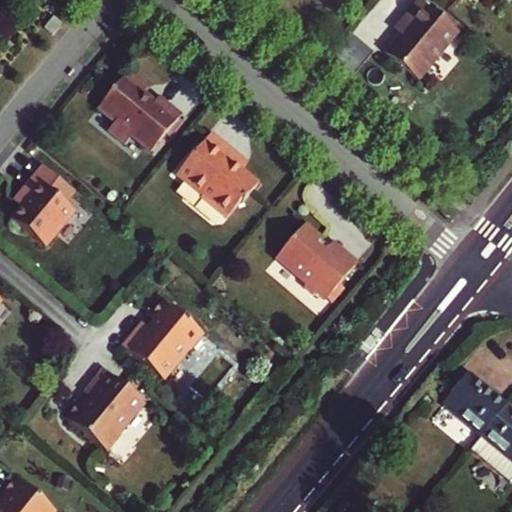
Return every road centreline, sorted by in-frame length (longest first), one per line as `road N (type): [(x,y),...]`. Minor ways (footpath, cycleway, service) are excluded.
road 1 (residential): [(475,268),(153,0)]
road 2 (secondary): [(276,511),(475,268)]
road 3 (residential): [(0,133),(110,0)]
